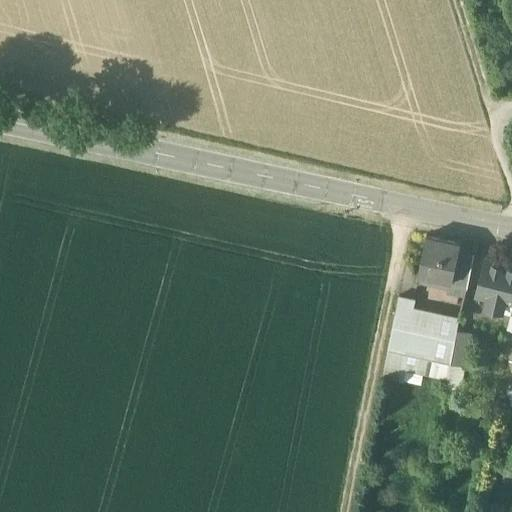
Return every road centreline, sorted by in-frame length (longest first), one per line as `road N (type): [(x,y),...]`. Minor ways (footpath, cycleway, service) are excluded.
road 1 (tertiary): [(0,120),(511,229)]
road 2 (track): [(338,511),(407,205)]
